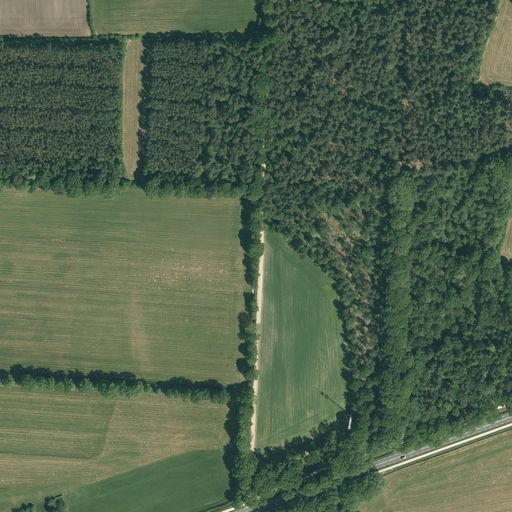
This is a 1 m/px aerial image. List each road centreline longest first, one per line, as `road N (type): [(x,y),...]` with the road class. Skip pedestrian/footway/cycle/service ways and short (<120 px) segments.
road 1 (track): [(248,501),(270,0)]
road 2 (primary): [(256,511),(511,416)]
road 3 (track): [(0,177),(262,184)]
